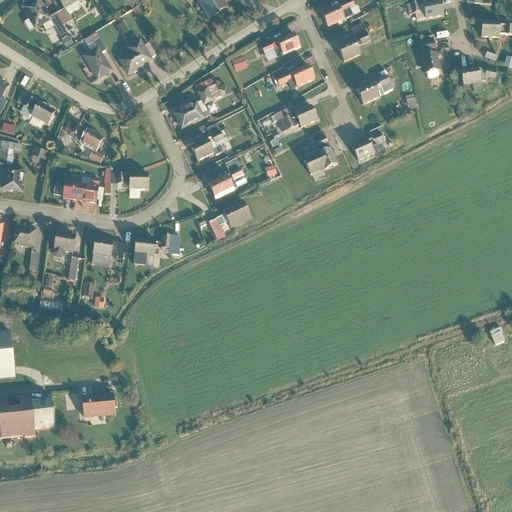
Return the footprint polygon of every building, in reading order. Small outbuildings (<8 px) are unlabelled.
[(46,22),(34,0),(31,0),(16,8),(29,31),(46,22)] [(81,1),(80,0),(52,0),(60,14),(81,1)] [(227,11),(221,0),(189,0),(204,25),(227,11)] [(336,5),(314,16),(323,33),(341,23),(337,15),(353,7),(348,0),(335,0),(334,1),(336,5)] [(443,17),(441,3),(420,6),(423,21),(443,17)] [(500,22),(482,22),(482,39),(500,39),(500,36),(511,36),(511,27),(500,27),(500,22)] [(366,38),(359,26),(347,32),(354,45),(366,38)] [(301,50),(291,31),(257,49),(261,57),(273,51),(278,61),(301,50)] [(349,38),(329,49),(340,68),(360,56),(349,38)] [(109,75),(99,56),(105,53),(98,40),(90,44),(94,52),(80,60),(94,84),(109,75)] [(149,64),(136,43),(120,52),(124,58),(116,63),(125,78),(149,64)] [(433,52),(431,45),(415,49),(417,56),(433,52)] [(434,55),(419,59),(423,77),(439,73),(434,55)] [(246,57),(233,61),(237,72),(249,68),(246,57)] [(313,82),(304,66),(285,76),(283,71),(269,78),(275,90),(286,84),(290,93),(313,82)] [(478,69),(457,73),(460,90),(481,86),(478,69)] [(488,80),(504,82),(505,72),(489,71),(488,80)] [(388,85),(385,78),(349,93),(356,110),(378,101),(374,91),(388,85)] [(0,103),(8,86),(0,81),(0,103)] [(212,101),(206,89),(195,94),(202,107),(212,101)] [(55,116),(26,98),(16,113),(45,131),(55,116)] [(200,122),(192,104),(168,116),(176,133),(200,122)] [(295,133),(321,122),(313,106),(290,116),(287,111),(272,117),(274,124),(288,118),(295,133)] [(3,132),(15,136),(17,127),(6,124),(3,132)] [(105,139),(87,127),(77,143),(95,155),(105,139)] [(223,140),(216,127),(206,132),(212,145),(223,140)] [(370,141),(347,150),(353,166),(375,158),(371,148),(385,143),(380,130),(368,134),(370,141)] [(205,142),(205,141),(185,149),(192,164),(212,156),(205,142)] [(0,142),(0,163),(11,164),(13,144),(0,142)] [(46,151),(33,149),(32,155),(44,157),(46,151)] [(336,166),(327,149),(301,162),(303,168),(298,170),(304,182),(336,166)] [(238,189),(249,184),(238,159),(227,164),(238,189)] [(270,179),(280,176),(277,166),(267,169),(270,179)] [(25,174),(0,171),(0,173),(0,191),(23,195),(25,174)] [(149,195),(147,175),(111,178),(111,185),(118,184),(119,197),(149,195)] [(234,193),(225,176),(204,187),(212,203),(234,193)] [(95,207),(97,185),(87,183),(87,188),(59,185),(57,203),(95,207)] [(252,220),(244,203),(219,214),(227,231),(252,220)] [(222,238),(215,222),(210,225),(217,240),(222,238)] [(29,253),(33,233),(11,229),(8,249),(29,253)] [(70,256),(73,241),(52,238),(48,259),(61,261),(62,255),(70,256)] [(153,260),(155,241),(132,239),(129,266),(143,267),(144,259),(153,260)] [(178,259),(180,241),(163,239),(161,258),(178,259)] [(122,247),(92,243),(89,259),(120,264),(122,247)] [(34,275),(37,257),(29,255),(26,273),(34,275)] [(79,261),(69,260),(66,283),(77,284),(79,261)] [(46,277),(45,294),(54,295),(55,278),(46,277)] [(95,298),(96,284),(86,282),(84,296),(95,298)] [(95,308),(105,309),(107,299),(97,297),(95,308)] [(492,332),(497,346),(508,342),(502,328),(492,332)] [(0,382),(13,381),(8,334),(0,335),(0,382)] [(111,394),(80,398),(83,422),(114,418),(111,394)] [(26,397),(0,400),(0,442),(31,439),(31,431),(27,404),(26,397)] [(58,428),(54,400),(27,404),(31,431),(58,428)]
